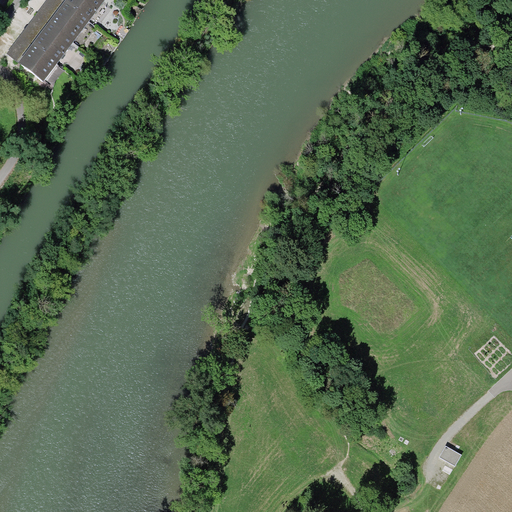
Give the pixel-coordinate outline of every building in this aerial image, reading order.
[(76,40),(91,20),(63,0),(49,0),(39,13),(76,40)] [(102,0),(63,0),(91,20),(105,2),(102,0)] [(59,63),(76,40),(39,13),(22,35),(59,63)] [(43,84),(59,63),(22,35),(6,56),(43,84)] [(443,451),(439,458),(454,467),(460,456),(445,447),(443,451)]
